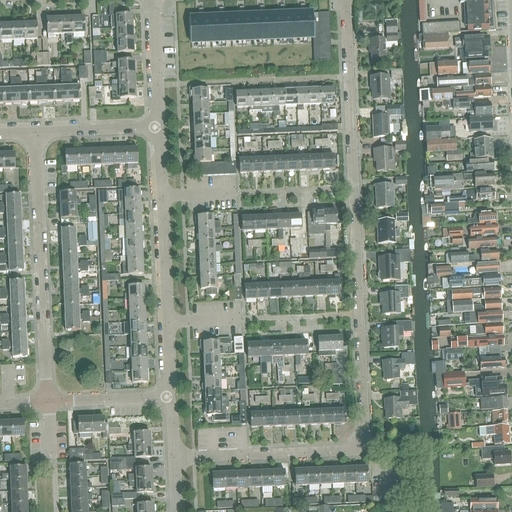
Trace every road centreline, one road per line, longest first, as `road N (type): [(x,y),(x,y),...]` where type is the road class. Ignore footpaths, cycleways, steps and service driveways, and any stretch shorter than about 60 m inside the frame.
road 1 (residential): [(174,457),(364,450),(345,0)]
road 2 (residential): [(47,402),(36,132)]
road 3 (residential): [(166,396),(169,321),(155,127)]
road 4 (residential): [(155,127),(155,0)]
